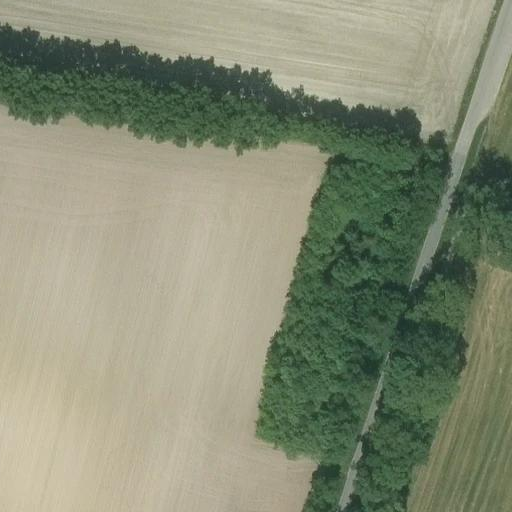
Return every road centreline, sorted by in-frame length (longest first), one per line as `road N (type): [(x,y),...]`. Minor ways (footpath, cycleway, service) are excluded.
road 1 (unclassified): [(342,511),(511,0)]
road 2 (track): [(454,171),(326,149)]
